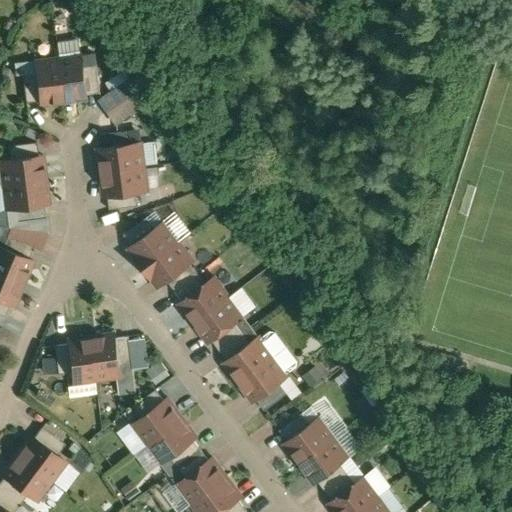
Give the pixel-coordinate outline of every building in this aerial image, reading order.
[(76,0),(60,0),(67,10),(78,3),(76,0)] [(83,53),(59,56),(65,101),(79,99),(78,94),(89,93),(85,65),(83,53)] [(59,56),(35,59),(36,71),(40,99),(50,98),(50,103),(65,101),(59,56)] [(98,63),(85,65),(89,93),(102,91),(98,63)] [(36,71),(23,73),(26,101),(40,99),(36,71)] [(130,78),(101,97),(109,109),(138,91),(130,78)] [(138,91),(109,109),(117,123),(147,104),(138,91)] [(130,129),(102,133),(103,146),(131,142),(130,129)] [(37,141),(8,144),(10,157),(38,154),(37,141)] [(131,142),(103,146),(105,156),(100,156),(102,171),(146,165),(143,141),(131,142)] [(10,157),(0,158),(0,169),(2,183),(46,178),(44,163),(40,164),(38,154),(10,157)] [(160,183),(156,163),(148,165),(152,184),(160,183)] [(146,165),(102,171),(103,185),(108,184),(110,195),(138,191),(149,190),(146,165)] [(46,178),(2,183),(5,208),(16,206),(44,203),(43,193),(48,192),(46,178)] [(138,191),(110,195),(111,208),(139,204),(138,191)] [(44,203),(16,206),(18,220),(46,216),(44,203)] [(148,216),(125,233),(133,244),(156,227),(148,216)] [(156,227),(133,244),(140,252),(136,255),(144,266),(180,240),(165,220),(156,227)] [(34,245),(8,234),(3,246),(29,257),(34,245)] [(180,240),(144,266),(153,278),(157,275),(163,283),(169,279),(191,262),(195,259),(180,240)] [(3,246),(0,244),(0,271),(24,282),(30,268),(25,266),(29,257),(3,246)] [(191,262),(169,279),(176,289),(199,272),(191,262)] [(24,282),(0,271),(0,298),(10,303),(14,293),(19,295),(24,282)] [(199,272),(176,289),(184,299),(206,282),(199,272)] [(206,282),(184,299),(190,307),(186,310),(195,322),(231,295),(216,275),(206,282)] [(231,295),(195,322),(203,333),(207,330),(213,338),(236,322),(245,315),(231,295)] [(10,303),(0,298),(0,312),(5,315),(10,303)] [(236,322),(213,338),(221,348),(244,331),(236,322)] [(287,346),(276,331),(272,330),(263,337),(275,354),(287,346)] [(244,331),(221,348),(228,358),(251,341),(244,331)] [(117,336),(107,337),(106,333),(92,335),(97,379),(118,376),(122,376),(121,364),(117,336)] [(92,335),(78,336),(78,341),(68,342),(72,371),(73,382),(97,379),(92,335)] [(130,335),(117,336),(121,364),(134,363),(130,335)] [(251,341),(228,358),(235,367),(231,370),(239,381),(275,354),(263,337),(260,335),(251,341)] [(68,342),(55,344),(58,372),(72,371),(68,342)] [(298,360),(287,346),(275,354),(288,371),(297,364),(298,360)] [(31,367),(50,372),(55,353),(36,348),(31,367)] [(275,354),(239,381),(248,393),(252,390),(258,398),(281,381),(290,374),(288,371),(275,354)] [(134,363),(121,364),(122,376),(118,376),(121,393),(137,391),(134,363)] [(281,381),(258,398),(266,409),(289,392),(281,381)] [(157,388),(135,405),(143,416),(165,399),(157,388)] [(143,416),(133,423),(148,443),(184,416),(175,404),(171,407),(165,399),(143,416)] [(304,411),(281,428),(289,439),(312,422),(304,411)] [(312,422),(289,439),(295,447),(291,450),(300,462),(336,435),(321,415),(312,422)] [(184,416),(148,443),(163,462),(172,455),(195,438),(189,430),(193,427),(184,416)] [(65,442),(42,425),(34,436),(57,453),(65,442)] [(336,435),(300,462),(309,473),(312,470),(319,479),(341,462),(350,455),(336,435)] [(57,453),(34,436),(29,444),(24,441),(16,453),(52,480),(67,460),(57,453)] [(195,438),(172,455),(180,465),(202,448),(195,438)] [(202,448),(180,465),(187,475),(210,458),(202,448)] [(52,480),(16,453),(7,464),(11,467),(5,475),(28,493),(37,500),(52,480)] [(187,475),(178,482),(193,502),(229,475),(220,464),(216,467),(210,458),(187,475)] [(341,462),(319,479),(326,489),(349,472),(341,462)] [(349,472),(326,489),(334,499),(356,482),(349,472)] [(28,493),(5,475),(0,482),(0,487),(20,502),(28,493)] [(229,475),(193,502),(200,511),(220,511),(240,498),(233,490),(237,487),(229,475)] [(356,482),(334,499),(340,507),(336,510),(337,511),(356,511),(380,494),(366,475),(356,482)] [(12,511),(20,502),(0,487),(0,502),(12,511)] [(393,511),(380,494),(356,511),(393,511)] [(240,498),(220,511),(241,511),(247,508),(240,498)] [(12,511),(0,502),(0,511),(12,511)]
